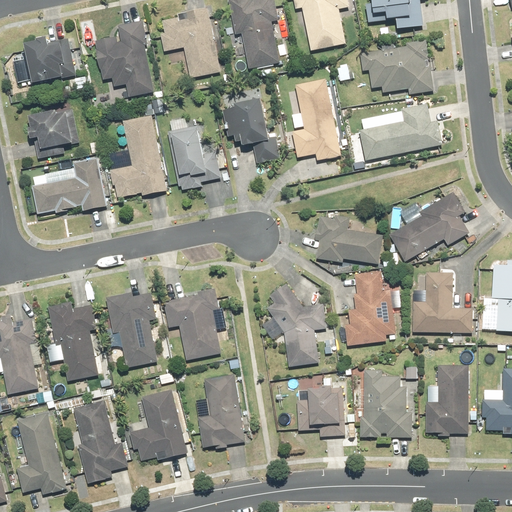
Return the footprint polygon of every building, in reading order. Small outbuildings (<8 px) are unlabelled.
[(228,0),(236,35),(242,34),(249,70),(280,63),(272,22),(279,20),(274,0),(228,0)] [(293,0),(296,10),(302,9),(311,51),(346,44),(339,9),(350,7),(347,0),(293,0)] [(397,18),(398,29),(424,26),(421,1),(426,1),(426,0),(372,0),(373,4),(366,5),(368,21),(397,18)] [(179,18),(162,21),(165,33),(161,34),(164,52),(184,48),(190,79),(221,73),(208,8),(178,14),(179,18)] [(116,37),(95,41),(103,80),(112,78),(114,87),(126,85),(129,98),(154,92),(145,46),(148,45),(143,21),(118,26),(121,42),(118,43),(116,37)] [(36,41),(23,44),(31,83),(61,77),(62,79),(76,76),(69,39),(47,43),(46,37),(35,39),(36,41)] [(411,95),(435,91),(426,40),(406,43),(407,46),(360,54),(363,72),(369,71),(372,89),(382,87),(383,93),(410,88),(411,95)] [(338,69),(341,82),(351,80),(348,67),(338,69)] [(75,78),(75,80),(77,90),(88,88),(86,76),(75,78)] [(326,79),(296,85),(304,130),(292,132),(298,158),(316,155),(317,161),(341,157),(326,79)] [(260,99),(234,104),(234,108),(229,109),(235,143),(241,142),(242,146),(253,144),(257,164),(280,159),(276,137),(268,139),(260,99)] [(361,132),(367,160),(442,145),(442,142),(444,141),(442,132),(440,132),(438,121),(431,122),(428,103),(402,109),(405,124),(361,132)] [(55,110),(28,116),(30,128),(28,128),(30,139),(34,139),(38,159),(65,154),(63,147),(80,143),(73,109),(56,113),(55,110)] [(132,166),(110,171),(113,186),(115,186),(118,198),(122,197),(122,198),(137,195),(137,194),(142,193),(143,196),(167,191),(152,116),(123,121),(132,166)] [(172,131),(168,132),(179,187),(182,187),(182,190),(192,188),(193,189),(202,187),(201,183),(221,179),(216,152),(204,155),(199,126),(187,128),(185,119),(170,122),(172,131)] [(35,186),(32,186),(38,215),(56,211),(56,214),(68,211),(68,209),(77,208),(77,207),(82,206),(83,212),(107,207),(98,158),(73,163),(76,178),(47,183),(45,175),(33,178),(35,186)] [(390,235),(406,262),(444,240),(448,246),(469,233),(459,216),(465,213),(454,193),(419,213),(421,217),(390,235)] [(316,226),(314,241),(319,241),(317,259),(343,263),(343,259),(379,264),(383,236),(348,231),(350,218),(336,216),(336,220),(320,217),(319,227),(316,226)] [(392,264),(398,263),(397,253),(390,254),(392,264)] [(493,265),(492,299),(498,299),(497,331),(511,331),(511,260),(508,260),(507,266),(493,265)] [(344,326),(347,347),(387,342),(386,336),(397,335),(391,289),(385,290),(383,272),(355,275),(358,294),(354,294),(356,310),(349,311),(351,325),(344,326)] [(414,302),(414,333),(473,334),(473,308),(453,308),(453,273),(427,273),(427,303),(414,302)] [(323,305),(303,307),(287,284),(270,296),(275,303),(267,308),(284,334),(289,367),(319,363),(315,331),(326,329),(323,305)] [(198,295),(164,302),(169,329),(180,327),(186,361),(221,354),(213,311),(219,310),(215,289),(198,292),(198,295)] [(132,293),(106,298),(113,334),(120,333),(127,368),(158,362),(149,321),(157,319),(151,293),(133,297),(132,293)] [(62,305),(48,307),(56,344),(47,346),(50,363),(64,360),(68,382),(99,376),(90,331),(97,330),(92,305),(73,309),(71,302),(62,304),(62,305)] [(1,318),(0,318),(0,359),(1,359),(8,395),(39,389),(30,344),(37,343),(32,319),(12,323),(11,315),(1,317),(1,318)] [(427,403),(427,433),(439,433),(439,437),(450,437),(450,434),(469,434),(469,366),(438,366),(438,403),(427,403)] [(406,379),(417,380),(418,368),(407,368),(406,379)] [(361,417),(360,437),(381,437),(381,432),(389,432),(388,436),(411,437),(412,413),(407,413),(407,387),(401,387),(401,377),(383,377),(383,370),(364,369),(363,417),(361,417)] [(483,417),(486,417),(486,431),(503,431),(503,435),(511,435),(511,369),(503,370),(503,400),(483,400),(483,417)] [(210,416),(199,418),(203,448),(215,446),(215,450),(227,448),(227,445),(245,442),(235,375),(204,380),(210,416)] [(320,387),(320,388),(297,390),(300,428),(318,426),(319,439),(347,436),(343,388),(331,389),(331,386),(320,387)] [(149,428),(130,433),(134,450),(138,449),(141,462),(157,458),(158,461),(188,453),(172,390),(142,397),(149,428)] [(104,401),(74,408),(83,444),(78,445),(88,484),(105,480),(105,479),(113,477),(111,471),(129,467),(123,443),(115,445),(104,401)] [(29,466),(17,469),(23,493),(41,489),(43,495),(52,493),(53,494),(63,491),(63,490),(67,489),(48,413),(17,421),(29,466)]
